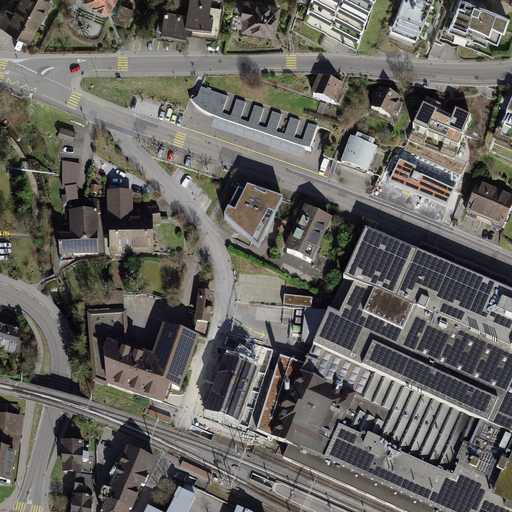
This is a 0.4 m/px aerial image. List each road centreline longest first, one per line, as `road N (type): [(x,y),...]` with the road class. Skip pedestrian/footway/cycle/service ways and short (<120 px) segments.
road 1 (tertiary): [(511,71),(76,64),(46,69),(36,83)]
road 2 (tertiary): [(122,119),(511,265)]
road 3 (residential): [(122,119),(130,151),(197,219),(222,272),(220,318),(183,425)]
road 4 (tertiary): [(0,289),(46,317),(62,359),(30,492)]
